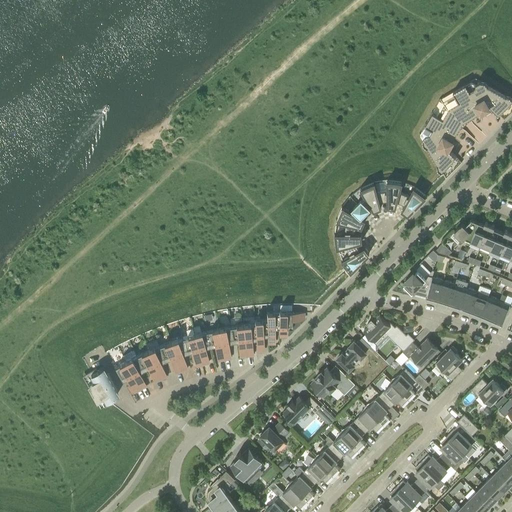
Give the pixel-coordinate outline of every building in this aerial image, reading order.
[(504,120),(511,112),(511,98),(477,78),(477,77),(475,77),(475,78),(466,83),(464,84),(465,84),(455,90),(454,89),(453,90),(453,91),(441,98),(440,97),(439,99),(440,99),(433,111),(432,111),(431,112),(432,113),(427,123),(426,122),(425,124),(426,124),(420,133),(419,133),(419,135),(421,135),(443,174),(446,179),(462,162),(448,148),(463,121),(490,106),(504,120)] [(396,207),(397,201),(400,191),(403,180),(402,180),(402,181),(389,180),(389,179),(388,179),(388,189),(377,191),(380,201),(388,199),(388,206),(396,207)] [(362,198),(358,203),(365,210),(370,206),(372,205),(375,210),(382,207),(380,201),(377,191),(375,181),(374,180),(374,181),(374,182),(362,187),(361,186),(361,187),(366,196),(362,198)] [(400,191),(397,201),(405,204),(402,209),(408,214),(427,194),(426,195),(424,193),(416,187),(416,186),(415,185),(410,195),(400,191)] [(351,211),(342,205),(341,206),(342,207),(337,219),(336,219),(337,220),(346,222),(356,225),(362,226),(365,219),(360,216),(362,214),(365,210),(358,203),(354,207),(351,211)] [(465,237),(471,240),(479,222),(471,219),(466,225),(463,223),(455,231),(463,239),(465,237)] [(336,247),(336,248),(337,248),(347,245),(356,242),(362,241),(361,233),(355,233),(356,225),(346,222),(345,233),(334,233),(335,234),(337,247),(336,247)] [(479,222),(471,240),(481,244),(490,224),(485,222),(484,224),(479,222)] [(481,244),(491,249),(499,230),(494,228),(495,226),(490,224),(481,244)] [(491,249),(501,253),(510,232),(505,230),(504,232),(499,230),(491,249)] [(511,232),(510,232),(501,253),(511,257),(511,254),(511,232)] [(341,260),(341,261),(342,260),(351,271),(350,272),(369,253),(365,247),(359,250),(356,242),(347,245),(351,255),(341,260)] [(443,243),(436,249),(439,252),(448,255),(452,251),(443,243)] [(427,297),(432,276),(433,276),(434,271),(432,270),(431,272),(422,264),(405,281),(406,282),(404,285),(405,286),(404,290),(411,291),(412,293),(414,291),(420,294),(426,296),(427,297)] [(444,279),(433,276),(432,276),(427,297),(438,300),(444,279)] [(444,279),(438,300),(449,303),(455,283),(444,279)] [(449,303),(460,306),(467,287),(455,283),(449,303)] [(470,311),(481,315),(489,295),(491,289),(480,285),(478,291),(470,311)] [(467,287),(460,306),(470,311),(478,291),(467,287)] [(500,300),(492,319),(503,324),(503,323),(511,304),(510,304),(504,302),(507,296),(502,294),(500,300)] [(489,295),(481,315),(492,319),(500,300),(489,295)] [(292,312),(292,310),(292,304),(279,304),(279,309),(279,327),(279,330),(286,330),(286,327),(292,327),(292,319),(304,319),(304,312),(292,312)] [(275,328),(279,327),(279,309),(266,309),(267,317),(268,335),(268,337),(275,336),(275,328)] [(404,350),(414,339),(408,333),(406,335),(397,325),(395,327),(390,322),(388,323),(380,315),(373,321),(372,319),(368,323),(370,325),(364,331),(375,342),(385,332),(404,350)] [(256,339),(257,345),(264,344),(263,336),(268,335),(267,317),(254,318),(254,320),(255,320),(256,339)] [(243,322),(247,355),(253,355),(252,340),(256,339),(255,320),(254,320),(243,322)] [(230,323),(233,342),(238,341),(240,356),(247,355),(243,322),(230,323)] [(228,343),(233,342),(230,323),(218,326),(224,359),(231,357),(228,343)] [(206,328),(210,346),(215,345),(218,360),(224,359),(218,326),(206,328)] [(187,331),(188,333),(182,335),(187,352),(192,351),(196,366),(203,364),(194,331),(193,328),(188,330),(187,331)] [(205,348),(210,346),(206,328),(194,331),(203,364),(209,362),(205,348)] [(183,354),(187,352),(182,335),(170,339),(181,371),(188,368),(183,354)] [(366,351),(371,346),(362,337),(357,342),(354,340),(349,346),(350,346),(343,353),(342,352),(337,358),(349,370),(355,364),(354,364),(361,357),(361,358),(367,352),(366,351)] [(422,365),(438,349),(427,338),(418,347),(413,341),(403,351),(409,357),(412,355),(422,365)] [(158,343),(165,360),(170,359),(175,373),(181,371),(170,339),(158,343)] [(161,362),(165,360),(158,343),(147,348),(160,379),(167,376),(161,362)] [(435,364),(451,380),(462,369),(457,364),(462,359),(455,352),(457,351),(453,346),(435,364)] [(160,379),(147,348),(136,353),(144,370),(148,368),(154,382),(160,379)] [(139,372),(144,370),(136,353),(134,349),(128,352),(130,356),(124,359),(125,360),(140,388),(146,385),(139,372)] [(114,366),(122,381),(127,378),(134,392),(140,388),(125,360),(114,366)] [(85,377),(89,382),(93,390),(106,383),(102,376),(107,374),(103,367),(85,377)] [(323,372),(322,372),(322,371),(316,378),(317,378),(312,383),(324,395),(328,390),(330,392),(336,386),(345,394),(355,384),(351,380),(342,371),(337,377),(327,368),(323,372)] [(417,380),(415,378),(405,369),(400,374),(392,379),(391,380),(410,399),(417,393),(411,387),(417,380)] [(429,383),(420,374),(415,378),(417,380),(425,388),(429,383)] [(351,380),(355,384),(356,385),(359,381),(355,377),(351,380)] [(482,378),(472,389),(489,406),(502,393),(503,394),(508,390),(502,384),(500,385),(493,378),(488,384),(482,378)] [(404,406),(410,399),(391,380),(390,381),(385,389),(380,394),(392,406),(398,400),(404,406)] [(100,403),(106,400),(118,393),(114,386),(109,389),(106,383),(93,390),(100,403)] [(385,425),(385,424),(391,418),(385,412),(392,406),(380,394),(375,400),(367,405),(366,406),(385,425)] [(313,415),(321,407),(311,396),(305,401),(299,396),(294,401),(293,400),(287,405),(289,406),(284,412),(284,413),(283,414),(289,420),(290,418),(295,423),(308,410),(313,415)] [(507,399),(504,396),(495,404),(498,407),(507,399)] [(511,397),(499,410),(505,416),(509,412),(511,414),(511,397)] [(323,405),(321,407),(316,412),(329,425),(336,418),(323,405)] [(378,431),(385,425),(366,406),(365,407),(360,415),(355,420),(366,431),(373,425),(378,431)] [(458,421),(466,429),(472,435),(478,428),(464,414),(458,421)] [(360,450),(366,444),(360,438),(366,431),(355,420),(350,425),(342,430),(340,431),(360,450)] [(282,438),(289,431),(280,422),(273,429),(270,426),(260,435),(262,437),(259,440),(268,449),(271,446),(275,449),(284,440),(282,438)] [(454,429),(447,436),(464,452),(477,439),(472,435),(466,429),(462,433),(458,430),(456,432),(454,429)] [(353,457),(359,450),(360,450),(340,431),(339,432),(335,440),(330,445),(341,457),(347,451),(353,457)] [(464,452),(447,436),(441,442),(443,445),(441,447),(445,451),(441,455),(451,465),(455,469),(463,461),(459,457),(464,452)] [(335,463),(341,457),(330,445),(324,451),(316,456),(315,457),(334,476),(341,469),(335,463)] [(265,463),(256,454),(249,447),(244,451),(242,453),(241,452),(235,458),(237,459),(230,466),(244,480),(258,466),(260,468),(265,463)] [(491,450),(486,455),(489,459),(495,454),(491,450)] [(428,455),(422,461),(439,478),(451,465),(441,455),(437,459),(433,455),(431,457),(428,455)] [(484,464),(489,459),(486,455),(481,461),(484,464)] [(328,482),(334,476),(315,457),(314,458),(309,466),(304,471),(316,482),(322,476),(328,482)] [(286,458),(278,465),(282,470),(290,463),(286,458)] [(439,478),(422,461),(415,468),(418,470),(416,472),(420,476),(416,480),(426,491),(433,484),(439,489),(444,484),(439,478)] [(511,481),(511,466),(507,461),(499,469),(511,481)] [(476,465),(471,471),(474,474),(479,469),(476,465)] [(309,501),(316,495),(310,489),(316,482),(304,471),(299,466),(294,472),(299,476),(291,481),(290,482),(309,501)] [(511,483),(511,481),(499,469),(492,476),(505,490),(511,483)] [(212,507),(213,506),(229,493),(231,492),(225,484),(228,481),(231,484),(235,479),(227,470),(211,486),(212,487),(210,490),(209,491),(208,493),(207,495),(207,497),(208,499),(209,500),(210,502),(208,503),(212,507)] [(469,479),(474,474),(471,471),(465,476),(469,479)] [(498,497),(505,490),(492,476),(484,484),(498,497)] [(403,480),(397,487),(413,503),(418,498),(422,502),(430,495),(426,491),(416,480),(411,484),(408,481),(406,483),(403,480)] [(461,481),(455,486),(459,489),(464,484),(461,481)] [(303,508),(309,501),(290,482),(289,483),(284,491),(279,497),(291,508),(297,502),(303,508)] [(498,497),(484,484),(476,492),(490,505),(498,497)] [(454,495),(459,489),(455,486),(450,491),(454,495)] [(404,511),(413,503),(397,487),(390,493),(393,496),(391,498),(394,501),(390,506),(396,511),(404,511)] [(481,511),(483,511),(490,505),(476,492),(469,499),(481,511)] [(222,511),(235,502),(229,493),(213,506),(217,511),(215,511),(222,511)] [(286,511),(291,508),(279,497),(274,502),(266,507),(264,508),(268,511),(286,511)] [(481,511),(469,499),(461,507),(466,511),(481,511)] [(240,511),(242,511),(235,502),(222,511),(240,511)] [(446,511),(448,510),(440,502),(435,506),(440,511),(446,511)]
